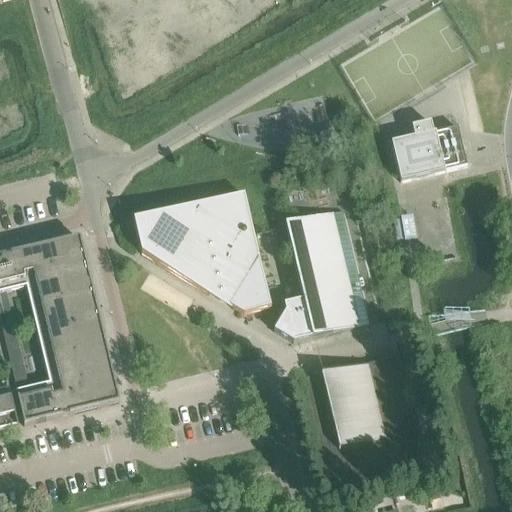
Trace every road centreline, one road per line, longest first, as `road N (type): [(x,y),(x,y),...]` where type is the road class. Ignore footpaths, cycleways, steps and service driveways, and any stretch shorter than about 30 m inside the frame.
road 1 (residential): [(137,448),(154,463),(281,436),(264,375)]
road 2 (residential): [(137,448),(137,405),(264,375)]
road 3 (residential): [(0,479),(137,448)]
